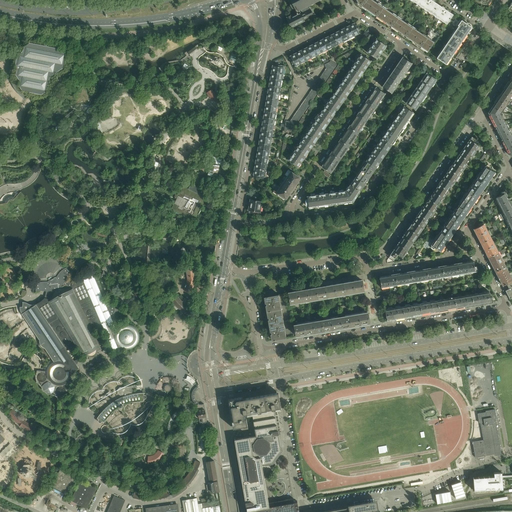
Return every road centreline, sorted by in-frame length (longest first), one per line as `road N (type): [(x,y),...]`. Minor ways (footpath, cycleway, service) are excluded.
road 1 (residential): [(507,307),(261,349)]
road 2 (residential): [(418,488),(300,503),(279,380)]
road 3 (tertiary): [(511,326),(276,364)]
road 4 (tertiary): [(279,380),(511,339)]
road 5 (residential): [(449,76),(358,209),(291,219)]
road 6 (primary): [(0,11),(121,21),(223,2)]
road 7 (residential): [(402,45),(318,161),(291,219)]
road 8 (residential): [(364,255),(386,249),(480,111)]
road 9 (tertiary): [(230,223),(261,45)]
road 10 (primary): [(162,0),(86,11),(0,1)]
